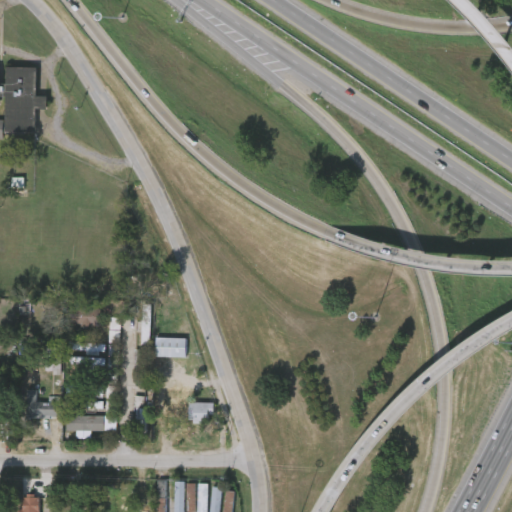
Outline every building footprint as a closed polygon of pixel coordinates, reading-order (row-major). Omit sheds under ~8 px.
[(0,83),(7,83),(7,67),(37,67),(37,96),(48,96),(48,108),(37,108),(37,133),(4,132),(4,139),(0,138),(0,83)] [(82,302),(82,307),(98,307),(97,324),(91,324),(91,327),(79,326),(79,323),(73,323),(73,318),(70,318),(71,310),(74,310),(74,302),(82,302)] [(152,314),(150,350),(143,350),(142,371),(135,371),(135,349),(142,350),(143,330),(136,330),(136,320),(143,321),(143,313),(152,314)] [(86,335),(86,317),(64,316),(63,334),(86,335)] [(96,350),(102,350),(103,338),(107,338),(108,326),(97,325),(96,350)] [(129,340),(128,354),(136,354),(137,328),(123,328),(122,339),(129,340)] [(187,338),(186,358),(156,357),(157,337),(187,338)] [(83,338),(83,342),(106,344),(106,351),(95,350),(94,354),(88,354),(89,350),(69,349),(70,341),(76,342),(76,340),(71,340),(72,338),(83,338)] [(174,347),(144,346),(144,365),(174,365),(174,347)] [(92,375),(92,366),(71,366),(71,375),(92,375)] [(101,386),(101,394),(65,392),(66,383),(101,386)] [(104,395),(104,408),(93,407),(93,404),(75,404),(75,402),(54,401),(54,393),(104,395)] [(192,394),(192,402),(215,402),(215,416),(209,416),(209,423),(194,423),(194,419),(190,419),(190,412),(183,412),(183,420),(168,419),(168,405),(170,405),(170,394),(192,394)] [(62,414),(62,416),(51,415),(51,418),(28,417),(29,395),(37,395),(36,402),(62,403),(62,414)] [(153,397),(152,405),(149,405),(148,438),(136,437),(138,407),(135,407),(135,395),(153,397)] [(49,425),(49,410),(24,410),(24,398),(15,398),(14,424),(49,425)] [(201,411),(181,410),(181,403),(156,402),(155,425),(178,426),(178,430),(201,431),(201,411)] [(134,432),(135,416),(131,416),(132,404),(123,404),(121,431),(134,432)] [(69,431),(68,431),(68,416),(105,416),(105,431),(69,431)] [(91,439),(91,424),(54,423),(54,439),(91,439)] [(92,439),(103,439),(103,424),(92,424),(92,439)] [(35,494),(35,497),(39,497),(38,511),(17,511),(18,510),(23,510),(23,498),(28,498),(28,494),(35,494)]
